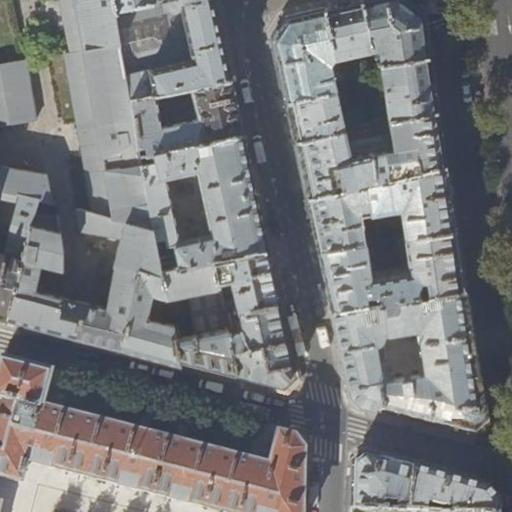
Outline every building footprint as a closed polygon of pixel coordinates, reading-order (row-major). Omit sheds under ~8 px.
[(76,209),(78,210),(154,228),(140,157),(129,98),(110,0),(62,0),(64,12),(59,13),(90,180),(88,180),(86,189),(78,190),(75,200),(76,209)] [(110,0),(129,98),(153,93),(192,86),(229,79),(217,22),(212,0),(110,0)] [(344,4),(324,9),(335,57),(371,49),(361,0),(344,4)] [(362,0),(361,0),(371,49),(373,48),(377,51),(379,63),(429,56),(425,29),(423,13),(416,8),(404,0),(362,0)] [(425,0),(420,0),(416,8),(423,13),(425,29),(439,27),(436,7),(425,0)] [(278,68),(286,102),(333,90),(326,64),(331,58),(335,57),(324,9),(285,18),(272,39),(278,68)] [(433,82),(429,56),(379,63),(389,118),(438,111),(433,82)] [(0,123),(35,118),(25,62),(0,66),(0,123)] [(236,111),(229,79),(192,86),(199,118),(160,126),(153,93),(129,98),(140,157),(241,134),(236,111)] [(289,117),(294,142),(342,130),(365,122),(362,109),(338,114),(336,105),(338,104),(337,101),(335,101),(333,90),(286,102),(289,117)] [(300,169),(307,198),(397,176),(407,175),(446,165),(441,133),(438,111),(389,118),(392,136),(346,145),(342,130),(294,142),(300,169)] [(163,269),(213,259),(266,249),(253,188),(241,134),(140,157),(154,228),(155,228),(163,269)] [(400,189),(397,176),(307,198),(312,224),(318,252),(365,243),(399,238),(456,229),(451,196),(446,165),(407,175),(410,187),(400,189)] [(0,190),(36,199),(36,200),(55,205),(55,202),(51,202),(46,175),(0,167),(0,190)] [(0,318),(5,320),(33,213),(36,200),(36,199),(0,190),(0,318)] [(96,341),(119,346),(138,275),(163,269),(155,228),(154,228),(78,210),(80,231),(120,238),(113,265),(115,265),(107,308),(83,302),(78,320),(73,336),(96,341)] [(63,333),(73,336),(78,320),(83,302),(63,297),(32,289),(38,264),(65,270),(64,241),(60,219),(50,217),(33,213),(5,320),(27,325),(63,333)] [(324,276),(331,311),(367,304),(366,295),(380,293),(381,302),(465,288),(460,258),(456,229),(399,238),(402,264),(401,268),(370,273),(365,243),(318,252),(324,276)] [(272,273),(266,249),(213,259),(218,282),(232,280),(238,311),(240,310),(278,302),(272,273)] [(156,356),(182,362),(180,355),(187,357),(236,371),(229,333),(218,282),(213,259),(163,269),(138,275),(119,346),(156,356)] [(384,411),(416,420),(470,434),(474,435),(486,424),(473,341),(470,324),(465,288),(381,302),(367,304),(331,311),(341,354),(349,394),(360,405),(384,411)] [(284,331),(278,302),(240,310),(244,330),(229,333),(236,371),(265,379),(283,384),(294,374),(284,331)] [(300,511),(302,451),(293,439),(277,435),(274,450),(269,469),(238,461),(202,451),(177,445),(151,438),(118,429),(81,420),(39,409),(44,392),(48,375),(0,362),(0,477),(20,483),(24,469),(26,461),(66,471),(117,484),(130,488),(164,496),(171,498),(222,511),(223,511),(300,511)] [(351,491),(350,511),(381,511),(383,501),(387,504),(395,505),(394,511),(406,511),(413,470),(379,461),(364,457),(352,466),(351,491)] [(446,479),(413,470),(406,511),(432,511),(433,505),(447,508),(458,508),(458,511),(499,511),(497,500),(493,495),(488,490),(446,479)]
